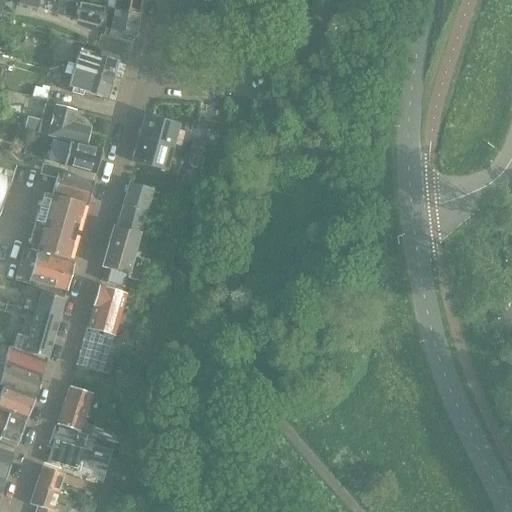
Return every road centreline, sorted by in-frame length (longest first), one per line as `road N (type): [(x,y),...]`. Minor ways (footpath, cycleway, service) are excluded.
road 1 (residential): [(136,86),(53,390),(8,511)]
road 2 (unclassified): [(506,511),(439,362),(410,212)]
road 3 (unclassified): [(136,86),(229,86),(270,73),(328,22),(338,0)]
road 4 (unclassified): [(410,212),(410,88),(424,0)]
road 5 (unclassified): [(410,212),(500,182),(511,159)]
